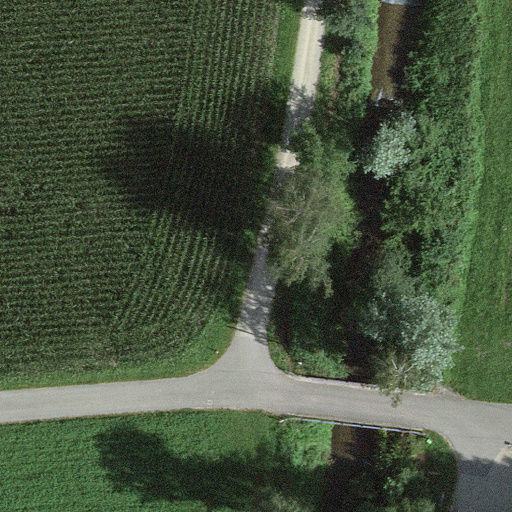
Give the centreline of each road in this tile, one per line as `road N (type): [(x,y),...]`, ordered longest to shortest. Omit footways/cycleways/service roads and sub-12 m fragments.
road 1 (track): [(312,0),(294,128),(233,390)]
road 2 (track): [(233,390),(479,417)]
road 3 (track): [(0,407),(233,390)]
